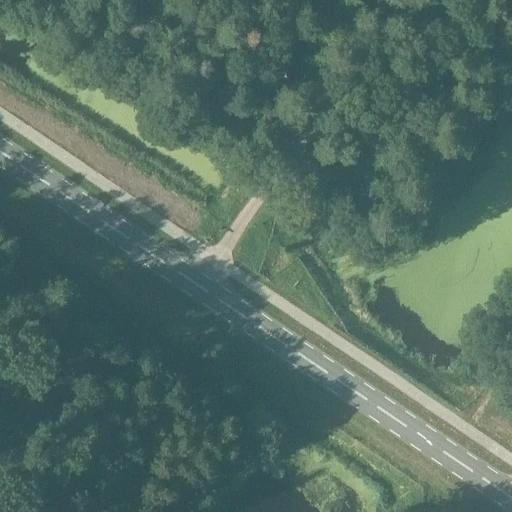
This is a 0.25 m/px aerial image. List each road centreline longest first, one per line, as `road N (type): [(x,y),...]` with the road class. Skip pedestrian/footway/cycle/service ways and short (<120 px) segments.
road 1 (secondary): [(511,499),(197,286)]
road 2 (unclassified): [(325,51),(320,108),(197,286)]
road 3 (secondary): [(197,286),(0,152)]
